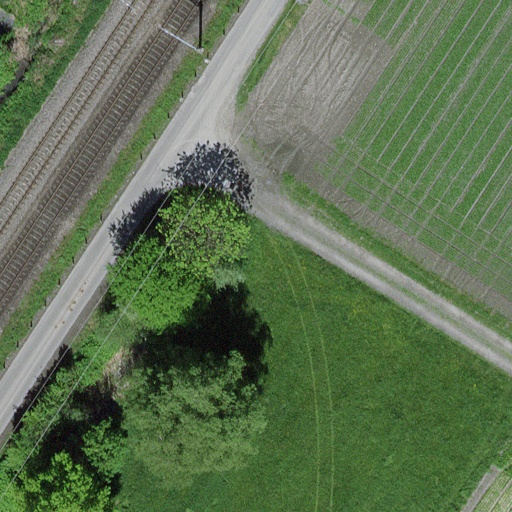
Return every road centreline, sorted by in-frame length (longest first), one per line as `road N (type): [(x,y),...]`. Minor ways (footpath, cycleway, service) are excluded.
road 1 (track): [(276,0),(0,422)]
road 2 (track): [(181,145),(511,364)]
